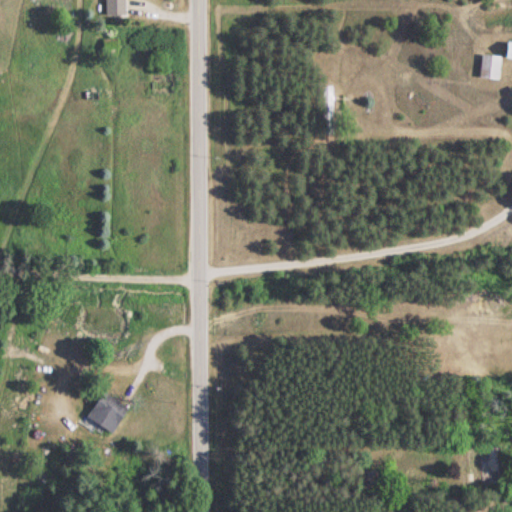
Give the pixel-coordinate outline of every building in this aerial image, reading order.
[(511,41),(503,41),(502,58),(511,58),(511,41)] [(496,78),(496,54),(476,54),(476,78),(496,78)] [(330,86),(321,86),(321,116),(330,116),(330,86)] [(124,406),(97,392),(83,417),(110,432),(124,406)] [(467,485),(486,485),(486,449),(467,449),(467,485)]
